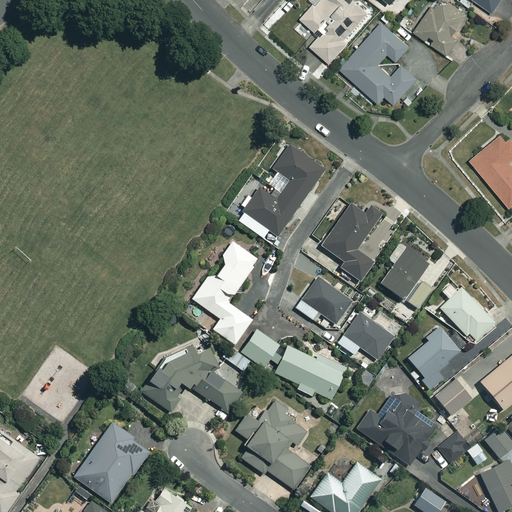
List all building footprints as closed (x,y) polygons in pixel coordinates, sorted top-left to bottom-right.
[(369,14),(352,0),(311,0),(310,2),(314,5),(301,21),(320,38),(310,49),(330,66),(346,46),(344,44),(369,14)] [(467,17),(441,0),(437,0),(414,35),(448,57),(458,42),(453,39),(467,17)] [(471,0),(491,14),(501,0),(471,0)] [(410,49),(382,24),(340,71),(379,105),(385,98),(396,107),(408,93),(412,97),(423,85),(402,66),(391,78),(378,67),(388,56),(397,64),(410,49)] [(511,156),(511,149),(499,133),(467,160),(506,207),(511,201),(511,169),(506,162),(511,156)] [(322,170),(288,146),(271,170),(287,181),(274,200),(257,188),(240,212),(275,237),(322,170)] [(362,213),(348,203),(318,246),(340,261),(336,266),(356,281),(370,262),(353,250),(378,215),(367,206),(362,213)] [(252,257),(230,241),(218,257),(221,259),(208,276),(206,275),(189,298),(217,318),(210,328),(231,343),(249,319),(222,300),(252,257)] [(377,283),(415,310),(431,288),(416,277),(425,265),(396,243),(385,258),(392,263),(377,283)] [(348,302),(314,278),(294,308),(312,321),(318,313),(333,324),(348,302)] [(491,322),(458,287),(455,290),(448,282),(439,291),(446,298),(436,307),(470,342),(491,322)] [(413,313),(399,303),(392,314),(405,324),(413,313)] [(391,337),(357,312),(335,342),(350,354),(356,346),(375,359),(391,337)] [(436,327),(404,358),(413,368),(406,375),(414,382),(417,379),(427,389),(440,376),(434,371),(457,349),(436,327)] [(275,344),(253,328),(237,350),(259,366),(275,344)] [(214,371),(220,362),(192,344),(164,357),(158,367),(152,363),(143,376),(150,380),(141,394),(168,412),(177,399),(173,396),(182,382),(226,411),(240,389),(214,371)] [(312,359),(284,345),(271,371),(295,383),(293,388),(309,395),(311,390),(327,398),(344,364),(321,353),(315,354),(312,359)] [(511,398),(511,351),(475,381),(485,393),(478,399),(485,408),(492,402),(498,410),(511,398)] [(373,375),(361,368),(354,382),(366,389),(373,375)] [(468,399),(451,379),(431,396),(448,416),(468,399)] [(375,415),(368,410),(354,430),(407,465),(439,417),(402,392),(390,393),(375,415)] [(305,429),(267,402),(253,422),(242,415),(232,429),(244,437),(240,443),(245,447),(238,457),(260,473),(263,469),(291,489),(307,465),(283,448),(288,441),(294,445),(305,429)] [(511,412),(500,421),(511,435),(511,412)] [(147,451),(111,423),(72,474),(108,502),(147,451)] [(511,445),(496,427),(481,440),(496,458),(511,445)] [(41,459),(0,429),(0,511),(9,511),(21,495),(17,492),(41,459)] [(467,448),(454,431),(434,447),(447,463),(467,448)] [(511,503),(511,470),(506,459),(476,473),(494,511),(511,503)] [(353,511),(377,479),(354,462),(339,482),(324,471),(306,495),(328,511),(353,511)] [(185,500),(162,483),(147,503),(153,508),(150,511),(184,511),(179,508),(185,500)] [(433,511),(441,501),(422,488),(411,504),(422,511),(433,511)] [(106,511),(90,500),(81,511),(60,511),(57,510),(55,511),(106,511)]
